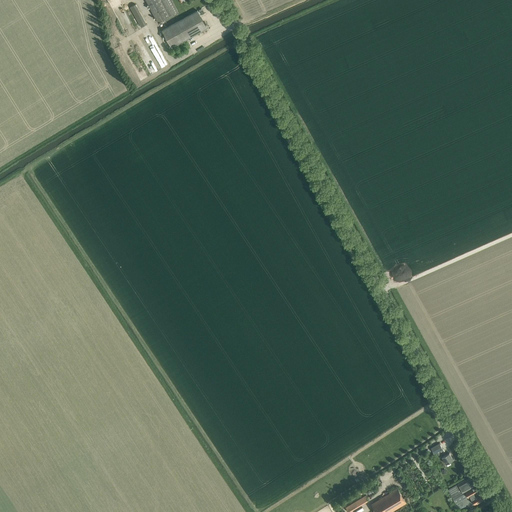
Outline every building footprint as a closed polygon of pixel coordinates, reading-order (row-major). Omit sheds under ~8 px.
[(145,0),(158,22),(178,11),(172,0),(145,0)] [(172,47),(207,27),(197,10),(162,29),(172,47)] [(450,461),(453,459),(449,452),(448,453),(448,454),(446,455),(440,443),(431,448),(434,453),(437,451),(438,454),(441,453),(443,456),(442,456),(446,463),(450,461)] [(448,488),(447,489),(458,508),(460,507),(460,505),(463,504),(463,503),(472,499),(474,504),(479,501),(484,499),(484,498),(476,485),(471,476),(466,478),(448,488)] [(376,511),(389,511),(406,502),(398,488),(371,504),(376,511)] [(349,511),(368,500),(365,495),(346,507),(349,511)]
